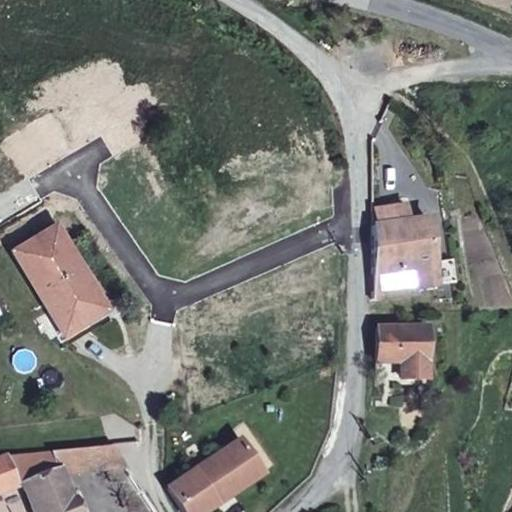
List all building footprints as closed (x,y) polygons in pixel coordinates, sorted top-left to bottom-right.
[(368,211),(368,226),(400,222),(399,207),(368,211)] [(431,265),(425,220),(400,222),(368,226),(370,300),(414,294),(413,276),(420,275),(420,267),(431,265)] [(9,263),(62,339),(81,326),(74,315),(93,304),(48,237),(9,263)] [(93,304),(74,315),(81,326),(99,313),(93,304)] [(397,364),(397,381),(422,381),(423,359),(423,329),(376,329),(375,364),(397,364)] [(165,488),(180,511),(200,511),(258,474),(259,472),(237,441),(165,488)] [(21,481),(57,467),(61,474),(125,468),(111,445),(2,456),(13,485),(21,481)] [(0,489),(13,485),(2,456),(0,456),(0,489)] [(57,467),(21,481),(32,511),(78,511),(73,497),(70,498),(61,474),(57,467)]
